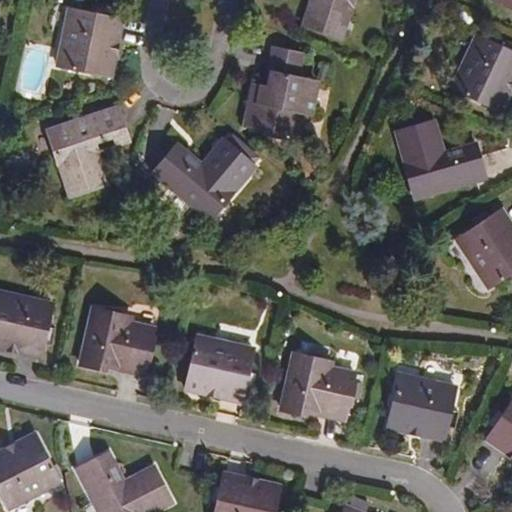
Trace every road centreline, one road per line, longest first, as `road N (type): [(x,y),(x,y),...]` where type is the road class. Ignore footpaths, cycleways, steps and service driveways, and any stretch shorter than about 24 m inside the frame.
road 1 (residential): [(0,392),(403,477),(429,487),(447,511)]
road 2 (residential): [(162,0),(149,57),(153,85),(183,94),(210,74),(226,0)]
